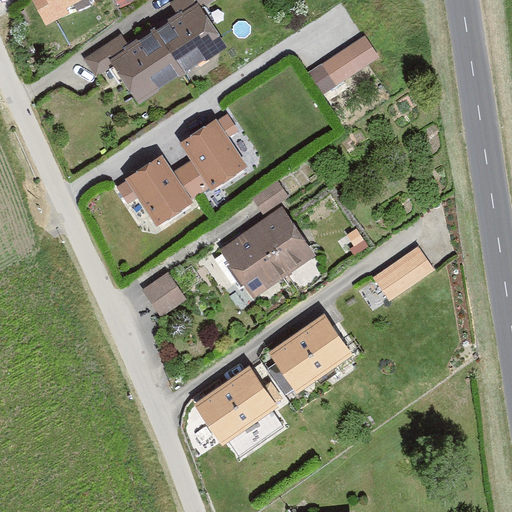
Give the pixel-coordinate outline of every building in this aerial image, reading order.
[(28,0),(45,32),(68,19),(67,11),(87,0),(107,0),(28,0)] [(229,50),(201,8),(111,66),(138,109),(229,50)] [(376,62),(363,42),(304,79),(317,100),(376,62)] [(214,122),(180,147),(190,161),(210,189),(212,192),(247,170),(226,140),(236,135),(224,121),(217,126),(214,122)] [(163,159),(126,182),(157,231),(192,205),(210,189),(190,161),(173,176),(163,159)] [(258,216),(288,197),(279,183),(249,203),(258,216)] [(254,301),(316,257),(282,209),(220,252),(254,301)] [(384,306),(433,274),(417,249),(368,282),(384,306)] [(156,320),(183,302),(166,277),(139,295),(156,320)] [(297,394),(355,356),(327,314),(269,353),(297,394)] [(223,446),(280,407),(252,366),(195,406),(223,446)]
